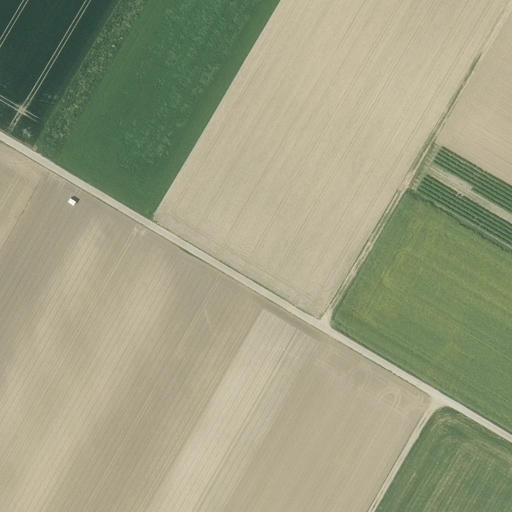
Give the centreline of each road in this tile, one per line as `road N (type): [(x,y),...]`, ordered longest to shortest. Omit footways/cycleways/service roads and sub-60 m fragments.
road 1 (track): [(511,439),(0,137)]
road 2 (track): [(511,1),(319,325)]
road 3 (track): [(438,396),(371,511)]
